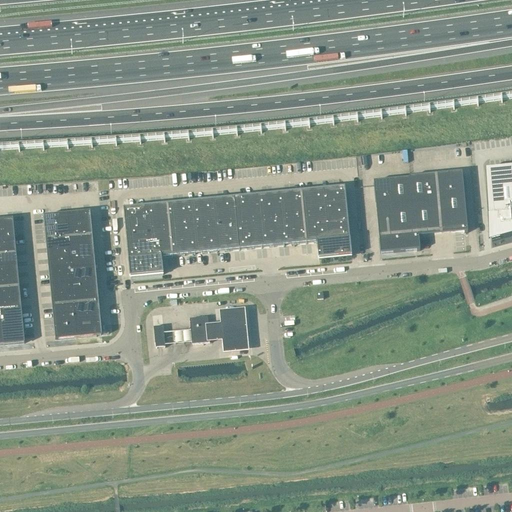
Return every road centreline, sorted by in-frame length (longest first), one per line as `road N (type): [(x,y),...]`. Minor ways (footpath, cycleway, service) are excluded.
road 1 (motorway): [(0,119),(409,56),(511,30)]
road 2 (secondary): [(0,435),(309,403),(511,356)]
road 3 (motorway): [(0,80),(511,21)]
road 4 (motorway): [(0,124),(267,106),(511,74)]
road 5 (motorway): [(397,0),(0,42)]
road 6 (unclassified): [(511,253),(268,283)]
road 7 (secondary): [(511,336),(302,390)]
road 8 (unclassified): [(268,283),(128,297),(132,348)]
road 9 (secondary): [(302,390),(116,410)]
road 10 (unclassified): [(132,348),(0,361)]
